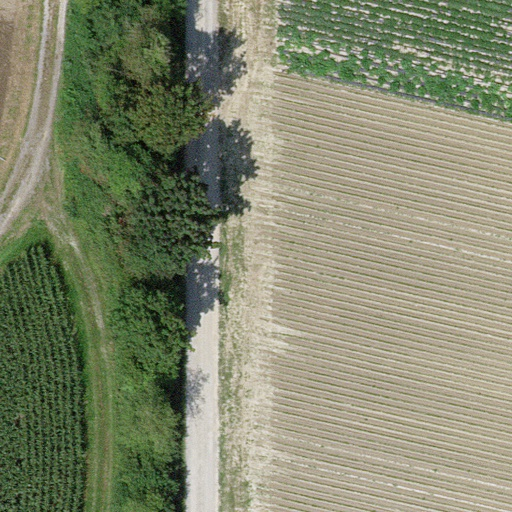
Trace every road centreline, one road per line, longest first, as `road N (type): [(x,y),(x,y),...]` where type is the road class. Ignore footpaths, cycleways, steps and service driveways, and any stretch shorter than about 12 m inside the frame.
road 1 (track): [(205,511),(205,0)]
road 2 (track): [(45,0),(27,129),(0,207)]
